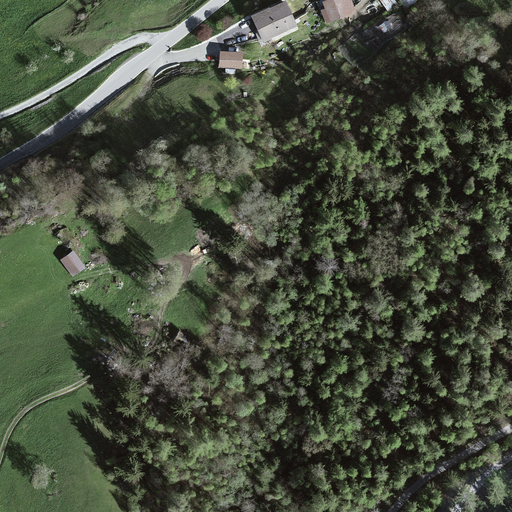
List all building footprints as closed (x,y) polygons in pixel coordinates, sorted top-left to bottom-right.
[(350,0),(322,0),(318,2),(329,25),(356,12),(350,0)] [(380,0),(395,18),(409,7),(412,11),(425,0),(380,0)] [(284,1),(253,15),(264,39),(295,25),(284,1)] [(219,47),(218,66),(242,66),(243,48),(219,47)] [(62,259),(73,275),(84,267),(73,251),(62,259)]
